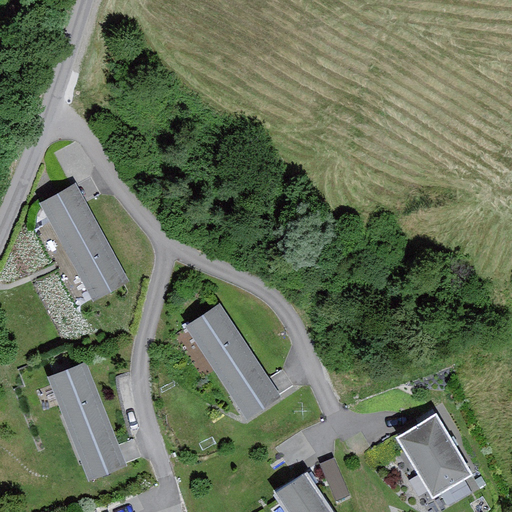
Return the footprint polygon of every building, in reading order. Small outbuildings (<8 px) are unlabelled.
[(35,200),(87,300),(126,281),(74,180),(35,200)] [(217,302),(181,325),(242,419),(278,396),(217,302)] [(82,362),(44,377),(85,481),(123,466),(82,362)] [(433,413),(395,437),(431,495),(470,471),(433,413)] [(326,462),(334,497),(346,494),(337,459),(326,462)] [(332,511),(305,470),(272,491),(285,511),(332,511)]
